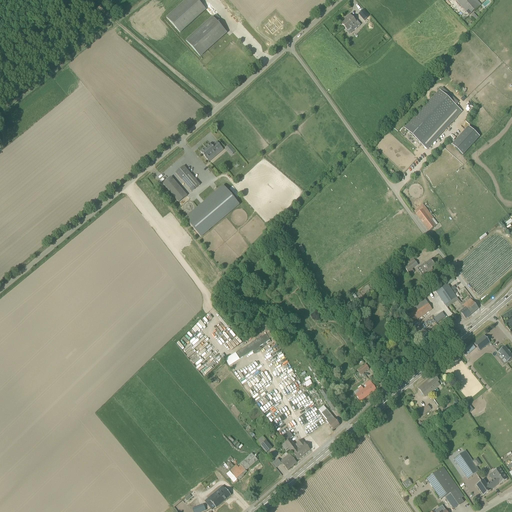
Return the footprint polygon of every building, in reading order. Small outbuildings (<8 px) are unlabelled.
[(197,0),(186,0),(167,17),(181,33),(207,10),(197,0)] [(455,0),(469,16),(481,5),(476,0),(455,0)] [(363,10),(358,14),(364,20),(369,16),(363,10)] [(341,24),(347,30),(356,22),(350,15),(346,18),(347,19),(341,24)] [(213,17),(187,41),(201,56),(227,33),(213,17)] [(267,28),(273,34),(282,25),(277,19),(271,25),(269,23),(265,26),(267,28)] [(442,88),(408,124),(408,125),(404,129),(427,150),(462,112),(455,105),(458,103),(442,88)] [(461,155),(478,137),(467,126),(450,145),(461,155)] [(210,156),(212,158),(223,149),(217,142),(212,146),(210,144),(200,152),(208,161),(209,161),(207,159),(210,156)] [(191,192),(200,184),(184,165),(175,173),(191,192)] [(187,195),(171,176),(162,183),(179,203),(187,195)] [(223,186),(185,218),(201,237),(239,204),(223,186)] [(423,204),(414,211),(416,214),(429,231),(435,226),(431,220),(433,218),(423,204)] [(411,256),(400,264),(404,268),(405,267),(408,272),(418,265),(411,256)] [(430,260),(425,265),(424,264),(420,267),(424,271),(425,271),(427,274),(432,269),(431,268),(435,266),(430,260)] [(436,291),(445,305),(456,298),(447,284),(436,291)] [(478,309),(472,301),(470,300),(463,306),(466,309),(461,313),(466,319),(478,309)] [(412,323),(432,309),(427,303),(407,316),(412,323)] [(242,346),(229,328),(215,339),(241,375),(256,364),(253,360),(276,343),(265,328),(242,346)] [(186,335),(179,341),(184,347),(186,345),(193,352),(195,350),(191,345),(193,343),(186,335)] [(484,336),(474,344),(480,351),(490,343),(484,336)] [(463,350),(467,355),(475,348),(471,344),(463,350)] [(505,347),(498,352),(506,363),(511,358),(511,355),(510,353),(508,351),(505,347)] [(361,375),(369,369),(365,365),(357,370),(361,375)] [(438,383),(439,382),(434,375),(418,389),(425,397),(440,385),(438,383)] [(361,392),(356,395),(360,401),(376,390),(370,381),(365,384),(367,387),(364,390),(362,387),(359,389),(361,392)] [(324,389),(320,391),(332,410),(336,408),(324,389)] [(428,406),(420,411),(420,412),(425,419),(433,413),(428,406)] [(326,421),(327,422),(333,430),(340,425),(334,419),(332,420),(329,416),(327,413),(323,416),(326,421)] [(310,450),(302,440),(295,445),(290,439),(293,437),(289,432),(281,438),(292,453),(297,460),(310,450)] [(235,446),(241,440),(236,435),(230,441),(235,446)] [(266,441),(260,446),(266,453),(272,448),(266,441)] [(481,465),(477,458),(473,461),(473,462),(465,451),(453,459),(467,480),(479,472),(476,467),(477,467),(481,465)] [(258,460),(252,453),(240,464),(238,466),(237,465),(230,471),(236,478),(246,470),(246,471),(258,460)] [(280,462),(287,470),(297,463),(290,454),(284,459),(280,462)] [(277,458),(271,463),(275,468),(281,463),(277,458)] [(441,500),(445,497),(453,509),(463,503),(461,499),(464,497),(443,468),(426,480),(441,500)] [(492,481),(489,482),(487,484),(484,480),(476,485),(480,492),(483,496),(491,491),(490,490),(499,484),(500,485),(507,480),(504,476),(499,468),(489,476),(492,481)] [(408,478),(402,483),(406,488),(412,484),(408,478)] [(214,493),(205,502),(212,510),(215,507),(216,508),(231,495),(225,488),(225,489),(223,486),(219,490),(221,492),(217,496),(214,493)]
